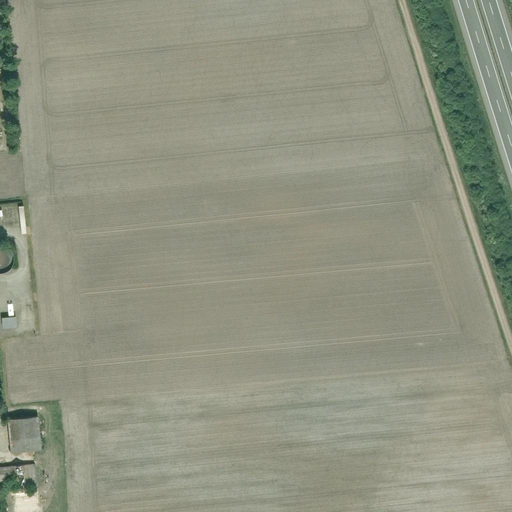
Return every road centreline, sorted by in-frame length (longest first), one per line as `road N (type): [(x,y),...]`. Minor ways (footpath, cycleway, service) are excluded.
road 1 (track): [(511,341),(401,0)]
road 2 (motorway): [(466,0),(511,145)]
